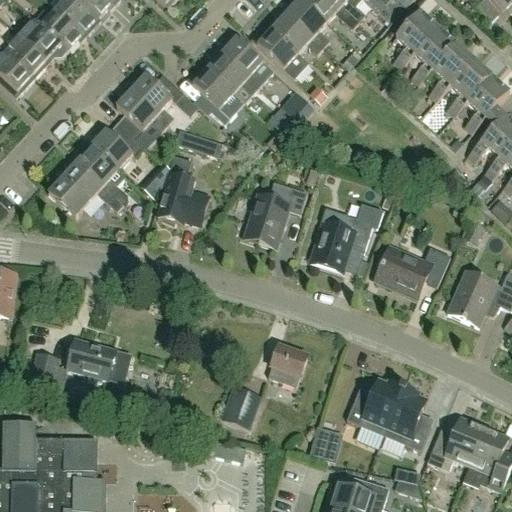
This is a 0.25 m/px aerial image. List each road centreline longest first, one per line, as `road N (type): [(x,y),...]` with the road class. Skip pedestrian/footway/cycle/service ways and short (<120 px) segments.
road 1 (residential): [(511,403),(386,336),(188,275),(0,249)]
road 2 (residential): [(0,178),(126,48),(183,43),(223,0)]
